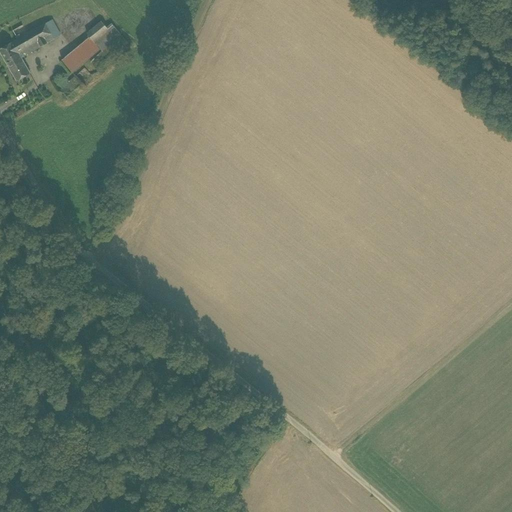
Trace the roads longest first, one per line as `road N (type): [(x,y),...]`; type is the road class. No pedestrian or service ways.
road 1 (unclassified): [(86,258),(397,511)]
road 2 (track): [(208,0),(86,258)]
road 3 (track): [(333,457),(511,303)]
road 4 (unclassified): [(86,258),(0,126)]
